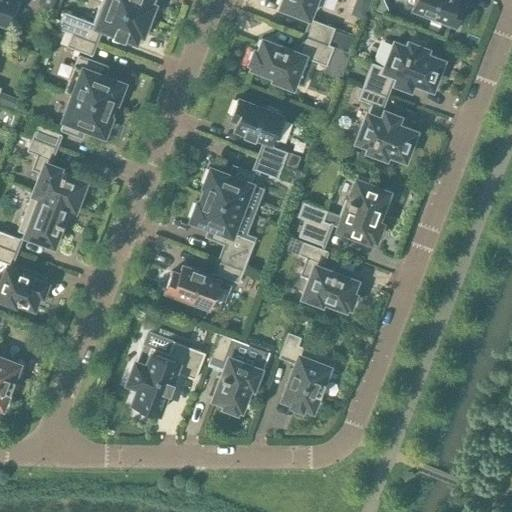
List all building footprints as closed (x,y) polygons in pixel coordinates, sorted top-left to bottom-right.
[(0,0),(0,24),(2,25),(3,21),(7,22),(7,20),(12,22),(20,1),(16,0),(0,0)] [(148,19),(153,5),(149,3),(150,0),(101,0),(101,1),(148,19)] [(280,0),(279,5),(294,10),(293,12),(304,16),(305,15),(308,16),(314,0),(280,0)] [(364,17),(370,0),(349,0),(346,10),(364,17)] [(408,0),(408,2),(413,4),(412,6),(416,7),(414,11),(428,16),(429,12),(457,23),(464,6),(457,3),(458,0),(408,0)] [(148,19),(101,1),(93,22),(64,11),(57,28),(71,34),(96,43),(102,27),(115,32),(114,35),(124,38),(125,36),(135,40),(139,32),(142,33),(148,19)] [(304,36),(328,45),(329,44),(335,27),(312,19),(312,18),(311,18),(304,36)] [(91,55),(96,43),(71,34),(67,46),(90,54),(90,55),(91,55)] [(304,36),(299,49),(300,50),(300,49),(310,53),(308,58),(326,65),(334,46),(329,44),(328,45),(304,36)] [(276,75),(274,78),(292,85),(303,55),(263,40),(259,52),(255,51),(251,62),(254,63),(253,66),(276,75)] [(438,74),(443,61),(424,54),(426,49),(409,43),(407,47),(393,42),(393,43),(394,44),(385,67),(372,62),(362,86),(387,95),(392,81),(409,87),(412,80),(431,87),(436,74),(438,74)] [(342,70),(349,55),(336,50),(330,65),(342,70)] [(106,65),(77,55),(64,91),(73,94),(73,93),(111,108),(115,100),(116,100),(123,83),(102,75),(106,65)] [(398,116),(381,110),(387,95),(362,86),(357,99),(371,104),(368,113),(358,138),(357,138),(356,139),(370,145),(368,149),(385,156),(387,151),(405,158),(411,145),(409,145),(414,131),(395,124),(398,116)] [(108,116),(111,108),(73,93),(73,94),(60,128),(79,136),(82,126),(104,134),(110,117),(108,116)] [(255,134),(272,141),(273,139),(278,141),(286,120),(281,118),(282,116),(279,115),(280,111),(266,106),(265,109),(237,99),(230,116),(237,118),(234,126),(245,131),(244,133),(254,137),(255,134)] [(61,133),(60,133),(37,124),(32,137),(56,147),(61,133)] [(32,190),(32,191),(74,207),(75,205),(77,205),(81,194),(79,194),(84,181),(58,171),(59,168),(49,165),(56,147),(32,137),(27,150),(38,155),(33,168),(42,171),(35,191),(32,190)] [(263,142),(258,155),(283,164),(287,151),(264,143),(265,142),(263,142)] [(287,151),(283,164),(295,169),(300,156),(287,151)] [(283,164),(258,155),(253,169),(254,169),(278,178),(283,164)] [(211,168),(204,185),(206,186),(203,194),(241,209),(255,174),(236,166),(232,176),(211,168)] [(299,187),(304,174),(296,171),(291,183),(299,187)] [(338,228),(353,233),(353,234),(369,240),(370,237),(375,239),(381,224),(376,222),(380,212),(383,213),(391,193),(375,187),(377,183),(361,176),(359,181),(357,180),(350,198),(349,198),(348,201),(346,200),(340,216),(327,211),(327,210),(303,201),(297,216),(305,219),(298,236),(322,245),(323,246),(332,224),(339,227),(338,228)] [(74,207),(32,191),(17,230),(30,235),(29,236),(40,241),(41,239),(56,245),(61,230),(59,229),(67,205),(74,208),(74,207)] [(232,232),(241,209),(203,194),(200,202),(198,201),(191,219),(213,227),(209,237),(226,243),(225,247),(223,247),(218,260),(244,270),(255,240),(232,232)] [(0,244),(16,251),(21,238),(20,238),(0,230),(0,244)] [(350,305),(354,294),(350,293),(355,280),(321,267),(327,250),(303,241),(298,254),(307,257),(301,273),(310,277),(304,295),(321,302),(322,299),(345,307),(346,304),(350,305)] [(16,251),(0,244),(0,260),(10,264),(11,265),(16,251)] [(239,283),(244,270),(218,260),(213,273),(214,274),(214,273),(239,283)] [(165,288),(193,299),(191,302),(205,308),(206,304),(210,305),(219,280),(202,273),(203,271),(193,267),(192,270),(181,265),(178,274),(171,271),(165,288)] [(2,279),(0,278),(0,298),(14,304),(16,301),(33,307),(39,294),(42,295),(47,283),(27,275),(20,272),(6,267),(2,279)] [(318,395),(320,395),(329,370),(327,369),(332,357),(298,345),(301,337),(288,332),(279,356),(292,361),(293,360),(297,362),(283,398),(285,399),(284,401),(301,407),(302,405),(312,409),(318,395)] [(225,405),(236,410),(237,407),(241,408),(249,385),(253,386),(259,369),(241,362),(245,353),(229,347),(232,338),(219,333),(210,357),(227,363),(214,398),(226,402),(225,405)] [(144,364),(135,361),(127,382),(139,387),(132,404),(136,406),(134,409),(148,414),(149,411),(158,414),(166,391),(169,392),(173,381),(170,381),(174,371),(195,379),(205,352),(173,340),(168,353),(150,346),(144,364)] [(9,393),(19,368),(17,367),(18,364),(0,356),(0,405),(2,407),(7,392),(9,393)]
